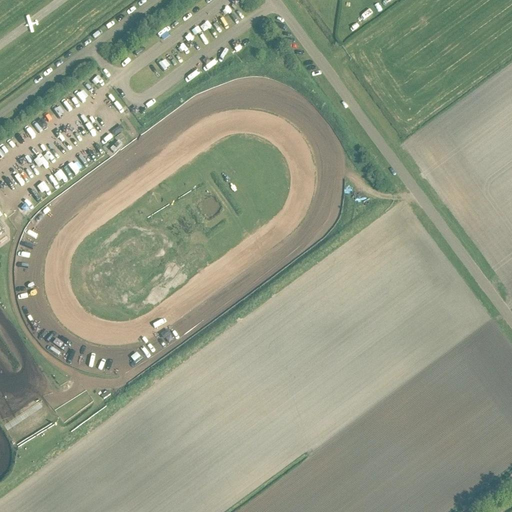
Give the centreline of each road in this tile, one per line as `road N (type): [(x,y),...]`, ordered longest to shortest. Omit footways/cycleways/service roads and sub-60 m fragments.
road 1 (unclassified): [(511,323),(272,0)]
road 2 (unclassified): [(0,117),(159,0)]
road 3 (track): [(124,75),(0,160)]
